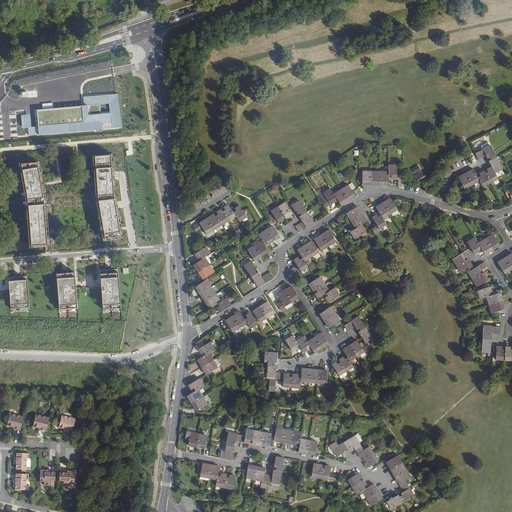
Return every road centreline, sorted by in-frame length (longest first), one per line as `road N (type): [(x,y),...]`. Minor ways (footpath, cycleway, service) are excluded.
road 1 (residential): [(385,481),(354,466),(252,448),(236,465),(170,453)]
road 2 (tertiary): [(175,227),(151,25)]
road 3 (residential): [(282,268),(284,248),(370,194),(443,205)]
road 4 (residential): [(0,356),(116,359),(187,337)]
road 5 (residential): [(177,247),(0,260)]
road 6 (residential): [(278,365),(336,349),(282,268)]
road 7 (primary): [(9,67),(151,25)]
